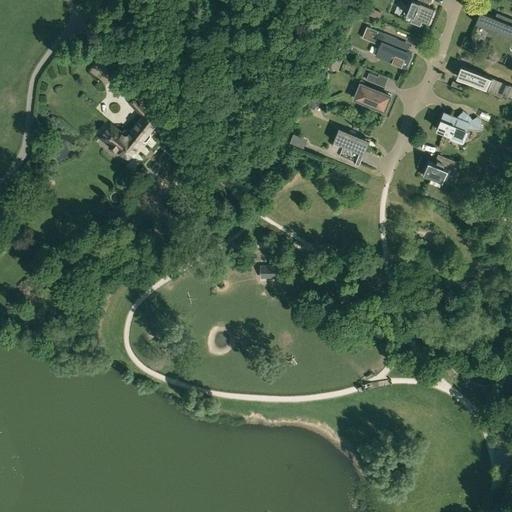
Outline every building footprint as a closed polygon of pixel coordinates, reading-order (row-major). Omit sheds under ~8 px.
[(411,0),(406,13),(413,16),(411,21),(419,24),(421,19),(428,23),(434,8),(427,5),(429,1),(430,1),(430,0),(418,0),(418,1),(415,0),(411,0)] [(358,10),(365,13),(368,7),(361,3),(358,10)] [(382,12),(372,8),(369,15),(379,19),(382,12)] [(511,37),(511,18),(496,12),(494,17),(480,11),(475,22),(511,37)] [(373,41),(379,44),(375,55),(405,67),(411,52),(394,45),(397,38),(377,30),(373,41)] [(472,69),(468,81),(486,88),(511,99),(511,97),(511,85),(490,77),(472,69)] [(368,72),(366,78),(375,81),(377,76),(368,72)] [(452,80),(450,86),(464,92),(466,86),(452,80)] [(360,83),(354,98),(369,104),(370,106),(374,108),(376,107),(384,110),(390,95),(360,83)] [(151,135),(150,131),(159,120),(148,111),(151,107),(139,95),(130,103),(142,116),(131,131),(128,129),(124,129),(122,132),(111,123),(100,136),(128,159),(142,141),(147,141),(151,135)] [(309,98),(306,105),(310,106),(309,107),(314,110),(317,103),(312,101),(313,100),(309,98)] [(461,138),(466,127),(468,128),(470,128),(472,129),(474,129),(476,129),(478,129),(480,128),(482,128),(482,126),(481,125),(481,124),(481,123),(480,121),(480,120),(479,119),(478,117),(477,116),(473,119),(471,117),(469,115),(469,114),(467,113),(465,111),(464,110),(456,117),(443,112),(437,128),(461,138)] [(333,140),(342,144),(338,155),(358,163),(367,139),(338,127),(333,140)] [(146,156),(153,159),(156,152),(148,149),(146,156)] [(422,174),(423,175),(423,174),(430,178),(431,175),(446,181),(450,169),(452,170),(456,161),(437,153),(434,162),(428,160),(422,174)] [(278,265),(261,265),(261,278),(278,277),(278,265)]
